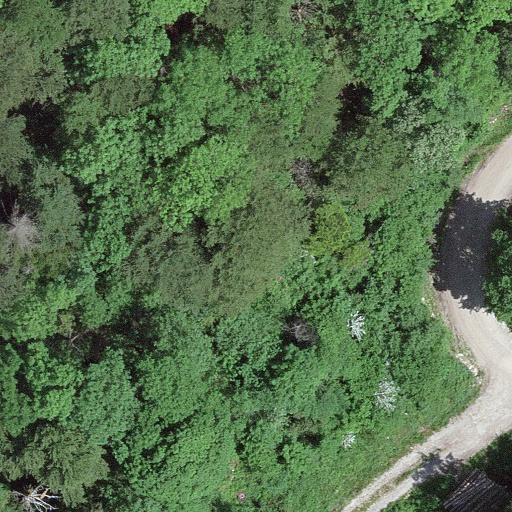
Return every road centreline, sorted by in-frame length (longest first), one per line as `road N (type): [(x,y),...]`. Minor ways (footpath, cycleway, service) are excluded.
road 1 (track): [(511,161),(498,173),(474,232),(469,272),(475,311),(493,348),(511,361)]
road 2 (track): [(371,511),(511,405)]
